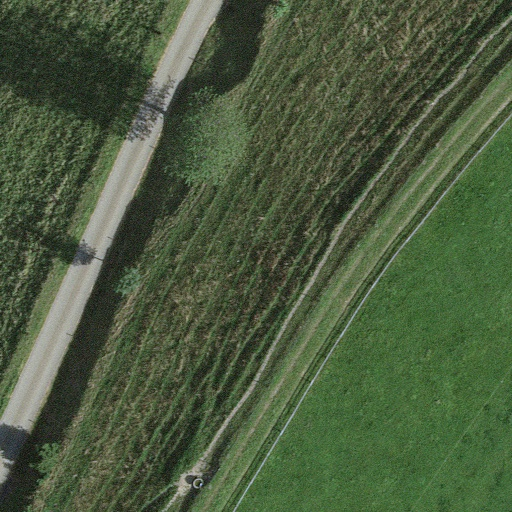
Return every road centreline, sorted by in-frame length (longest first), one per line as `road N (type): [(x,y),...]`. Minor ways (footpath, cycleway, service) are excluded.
road 1 (track): [(511,82),(369,256),(208,511)]
road 2 (track): [(208,0),(0,457)]
